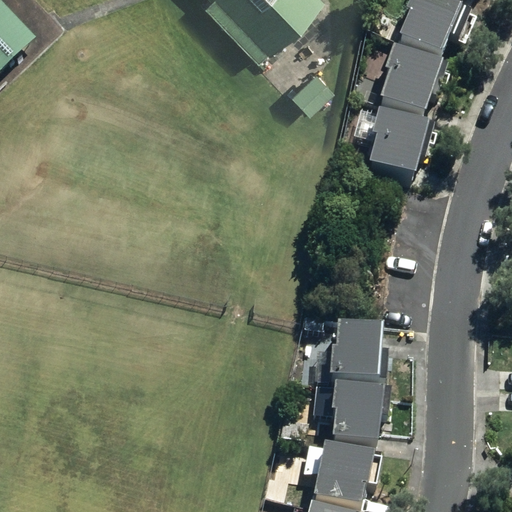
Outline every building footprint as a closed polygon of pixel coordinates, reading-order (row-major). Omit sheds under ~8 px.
[(205,0),(203,2),(255,55),(264,47),(266,49),(315,0),(205,0)] [(397,40),(438,59),(448,38),(458,43),(470,17),(432,0),(410,0),(405,13),(409,15),(397,40)] [(0,70),(33,40),(0,5),(0,70)] [(378,102),(422,117),(429,100),(435,102),(447,68),(391,49),(383,72),(387,75),(378,102)] [(289,92),(308,112),(332,88),(314,69),(289,92)] [(367,168),(412,181),(418,162),(424,163),(433,129),(377,113),(370,138),(375,139),(367,168)] [(328,381),(386,384),(387,354),(379,354),(380,328),(335,325),(333,352),(330,351),(328,381)] [(332,415),(330,442),(376,446),(378,422),(387,423),(390,393),(333,388),(330,414),(332,415)] [(299,431),(300,418),(291,417),(290,430),(299,431)] [(313,501),(360,509),(364,490),(367,490),(367,487),(374,488),(379,458),(322,448),(313,501)]
